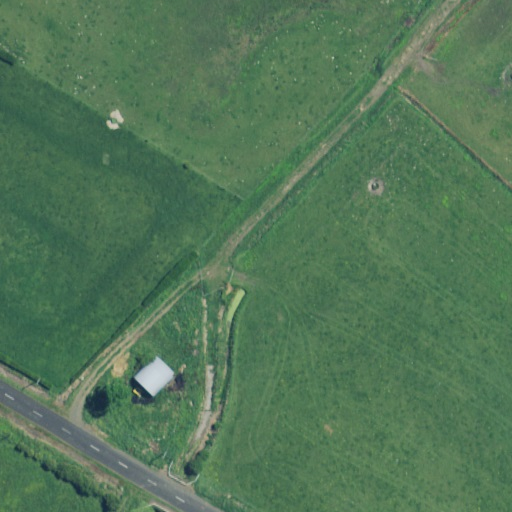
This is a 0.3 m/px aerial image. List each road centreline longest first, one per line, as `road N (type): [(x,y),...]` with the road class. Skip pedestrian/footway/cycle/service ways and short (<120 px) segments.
road 1 (track): [(158,511),(209,402),(218,262)]
road 2 (unclassified): [(0,390),(200,511)]
